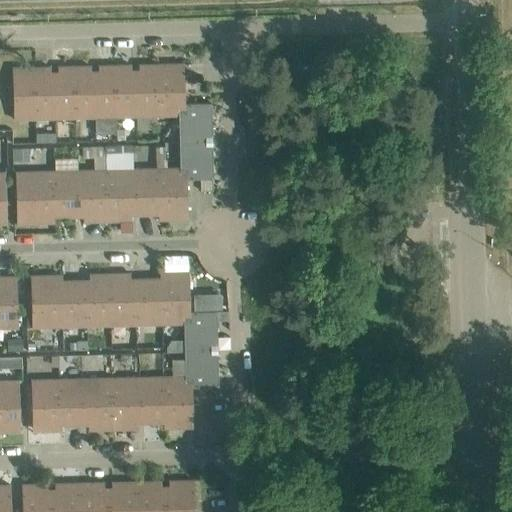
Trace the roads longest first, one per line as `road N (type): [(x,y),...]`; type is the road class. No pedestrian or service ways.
road 1 (unclassified): [(477,451),(466,233),(468,22)]
road 2 (residential): [(236,456),(477,451)]
road 3 (residential): [(468,22),(232,30)]
road 4 (residential): [(0,461),(236,456)]
road 5 (residential): [(0,250),(233,244)]
road 6 (residential): [(232,30),(0,34)]
road 7 (residential): [(232,30),(233,244)]
road 8 (residential): [(233,244),(236,456)]
